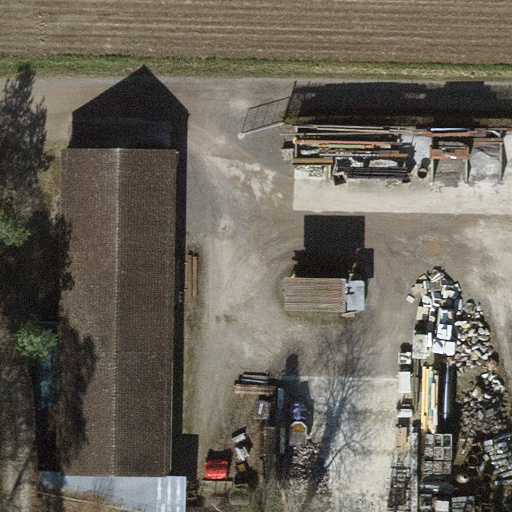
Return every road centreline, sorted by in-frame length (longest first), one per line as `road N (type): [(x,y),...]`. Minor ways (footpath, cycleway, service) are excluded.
road 1 (track): [(0,91),(511,96)]
road 2 (track): [(0,334),(17,383),(18,511)]
